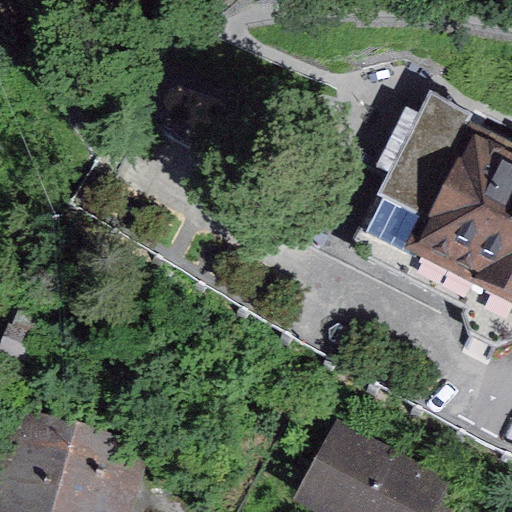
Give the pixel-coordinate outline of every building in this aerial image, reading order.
[(431,99),(354,251),(471,310),(468,316),(472,333),(497,345),(511,338),(511,337),(511,162),(461,137),(470,119),(431,99)] [(45,345),(12,332),(4,352),(36,365),(45,345)] [(429,511),(442,489),(336,433),(301,498),(327,511),(429,511)] [(23,435),(0,510),(0,511),(104,511),(106,510),(114,504),(119,496),(118,487),(115,481),(119,464),(23,435)] [(452,486),(438,511),(479,511),(485,502),(452,486)]
